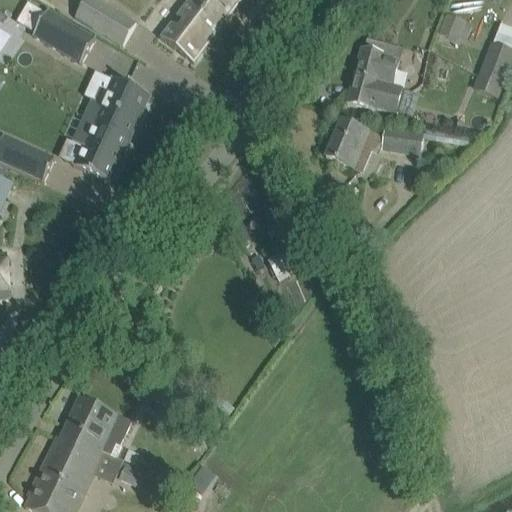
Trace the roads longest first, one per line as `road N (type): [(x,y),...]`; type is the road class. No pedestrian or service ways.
road 1 (tertiary): [(0,467),(99,310),(337,0)]
road 2 (track): [(247,120),(313,201),(357,293),(394,380),(427,499)]
